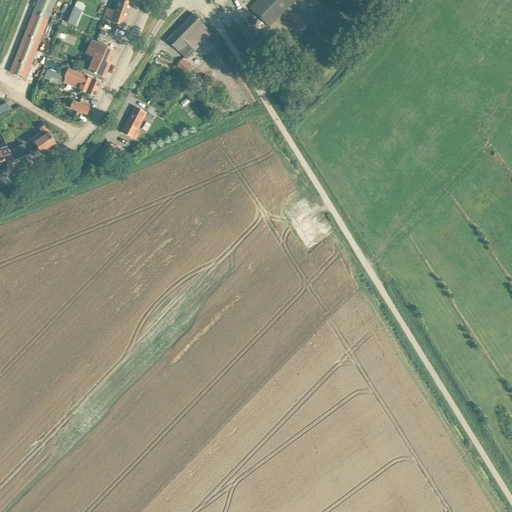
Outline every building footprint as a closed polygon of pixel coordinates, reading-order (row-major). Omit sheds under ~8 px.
[(25,79),(29,69),(55,0),(38,0),(10,73),(25,79)] [(125,27),(133,0),(117,0),(119,0),(115,11),(108,9),(104,20),(125,27)] [(258,0),(257,1),(250,9),(257,15),(269,27),(276,20),(295,0),(258,0)] [(193,14),(167,40),(174,48),(184,58),(186,59),(194,51),(205,40),(212,33),(193,14)] [(268,33),(253,48),(262,57),(277,41),(275,39),(268,33)] [(92,45),(88,54),(91,56),(89,61),(93,63),(89,71),(95,74),(104,78),(112,62),(109,60),(114,50),(105,46),(99,43),(94,41),(92,45)] [(50,59),(54,48),(48,46),(44,57),(50,59)] [(187,75),(194,69),(183,59),(177,65),(187,75)] [(66,77),(69,69),(62,66),(59,74),(65,76),(66,77)] [(65,76),(59,74),(48,69),(44,80),(61,86),(65,76)] [(96,97),(102,83),(93,79),(69,69),(66,77),(66,78),(64,83),(79,90),(87,93),(96,97)] [(60,109),(63,105),(57,101),(54,105),(55,106),(52,111),(57,114),(60,109)] [(87,115),(90,108),(73,101),(70,108),(87,115)] [(135,140),(140,131),(137,129),(146,112),(136,107),(122,133),(135,140)] [(42,153),(56,144),(45,126),(39,129),(44,137),(35,143),(42,153)] [(114,162),(118,154),(114,152),(117,147),(106,141),(97,157),(107,163),(109,160),(114,162)] [(24,144),(9,151),(14,162),(29,155),(27,150),(24,144)] [(0,171),(9,168),(7,164),(13,162),(14,162),(9,151),(7,147),(1,149),(2,152),(0,152),(0,171)]
